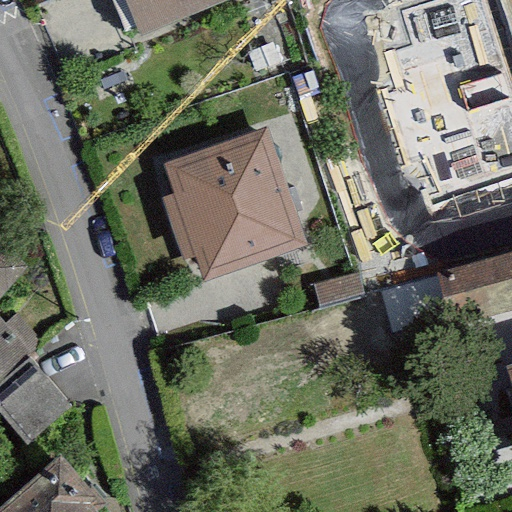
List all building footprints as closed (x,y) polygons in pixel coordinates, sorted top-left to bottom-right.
[(129,0),(142,29),(212,0),(129,0)] [(396,0),(458,197),(511,181),(511,48),(498,0),(396,0)] [(170,158),(208,273),(313,238),(274,123),(170,158)] [(0,212),(0,288),(38,247),(0,212)] [(511,251),(452,272),(468,321),(511,306),(511,251)] [(0,324),(0,374),(4,380),(29,360),(0,324)] [(5,381),(39,427),(74,401),(40,355),(5,381)] [(118,511),(67,454),(1,511),(118,511)]
